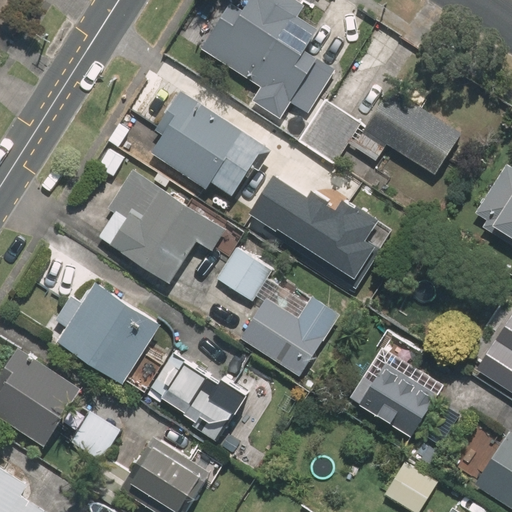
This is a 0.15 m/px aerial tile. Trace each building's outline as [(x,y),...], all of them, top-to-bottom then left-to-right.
[(301,0),(249,0),(243,10),(226,0),(225,0),(198,45),(262,85),(253,99),(280,116),(289,102),(306,113),(334,68),(303,48),(317,26),(298,14),(305,2),(301,0)] [(193,91),(178,114),(168,108),(155,128),(164,134),(152,152),(208,189),(213,181),(232,194),(251,165),(260,171),(285,135),(238,104),(230,116),(193,91)] [(363,123),(328,100),(301,141),(336,164),(363,123)] [(355,145),(377,158),(387,142),(435,171),(445,153),(461,128),(417,101),(407,117),(382,102),(355,145)] [(511,166),(508,163),(477,210),(485,215),(480,224),(496,235),(502,226),(511,232),(511,166)] [(100,235),(170,280),(197,238),(210,247),(225,224),(137,167),(111,206),(116,210),(100,235)] [(342,216),(347,208),(319,191),(287,244),(321,265),(348,220),(342,216)] [(302,298),(266,278),(274,265),(239,245),(220,280),(254,299),(258,294),(265,298),(242,339),(305,374),(341,310),(306,291),(302,298)] [(97,280),(84,299),(74,292),(58,316),(68,323),(59,338),(124,381),(162,323),(97,280)] [(511,332),(510,331),(496,353),(511,362),(511,332)] [(0,388),(3,391),(0,395),(0,415),(45,445),(83,387),(21,346),(0,377),(0,388)] [(152,389),(197,417),(193,424),(218,440),(236,411),(250,389),(223,372),(219,378),(176,351),(152,389)] [(389,362),(376,382),(366,376),(351,399),(375,415),(412,438),(440,395),(389,362)] [(469,416),(445,401),(422,438),(446,452),(469,416)] [(91,408),(82,423),(74,418),(62,437),(83,449),(98,458),(118,425),(91,408)] [(511,430),(508,428),(473,482),(511,506),(511,430)] [(156,436),(140,461),(146,465),(130,492),(162,511),(186,511),(212,470),(156,436)] [(419,511),(440,480),(404,458),(382,494),(411,511),(419,511)] [(0,464),(0,511),(49,511),(20,494),(27,482),(0,464)] [(123,481),(98,464),(83,485),(109,502),(123,481)] [(468,511),(454,503),(448,511),(468,511)]
